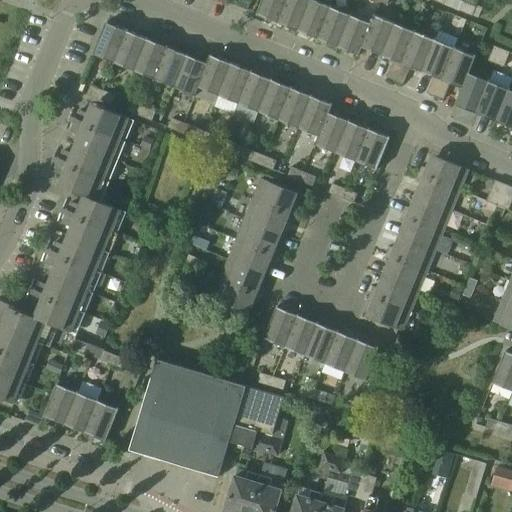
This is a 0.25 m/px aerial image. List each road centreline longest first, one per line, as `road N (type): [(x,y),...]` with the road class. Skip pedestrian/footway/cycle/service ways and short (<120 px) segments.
road 1 (residential): [(322,199),(297,267),(303,284),(332,295),(343,287),(412,114)]
road 2 (residential): [(412,114),(136,1)]
road 3 (residential): [(0,253),(28,183),(31,101),(74,0)]
road 4 (residential): [(145,511),(138,492),(0,447)]
